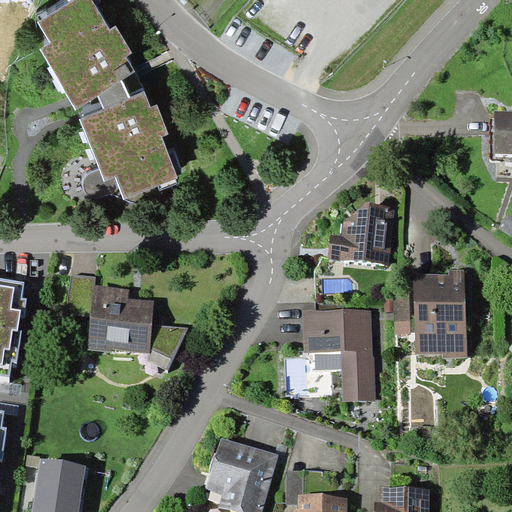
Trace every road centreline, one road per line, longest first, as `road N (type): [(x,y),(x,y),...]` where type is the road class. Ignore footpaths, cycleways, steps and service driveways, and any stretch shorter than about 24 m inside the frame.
road 1 (residential): [(134,511),(176,462),(280,242)]
road 2 (residential): [(0,244),(280,242)]
road 3 (residential): [(154,0),(181,36),(349,137)]
road 4 (residential): [(511,266),(349,137)]
road 5 (residential): [(349,137),(481,0)]
road 6 (residential): [(280,242),(349,137)]
